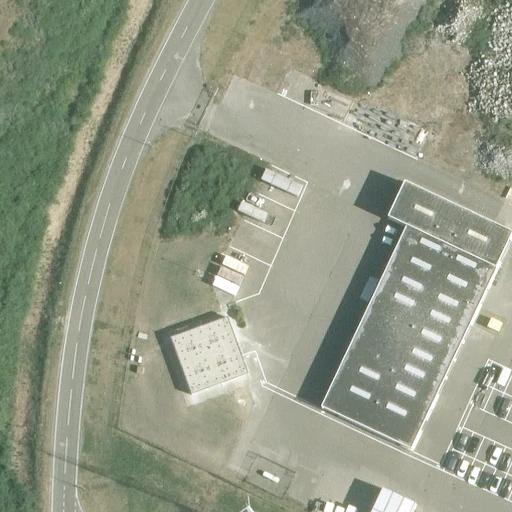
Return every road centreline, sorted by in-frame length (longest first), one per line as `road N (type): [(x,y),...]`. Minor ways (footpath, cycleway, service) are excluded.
road 1 (unknown): [(431,478),(304,404),(294,377),(297,331),(372,164),(511,223)]
road 2 (unclassified): [(63,511),(76,326),(117,170),(197,0)]
road 3 (unknown): [(511,309),(431,478)]
